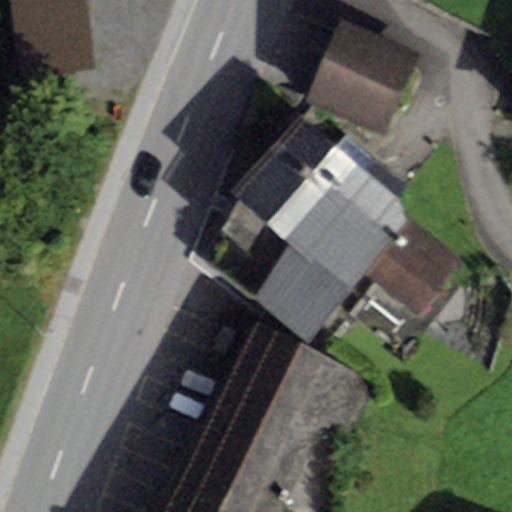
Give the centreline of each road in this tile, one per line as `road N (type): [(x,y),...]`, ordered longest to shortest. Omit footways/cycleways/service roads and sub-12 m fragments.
road 1 (primary): [(240,0),(46,511)]
road 2 (residential): [(511,235),(492,208),(456,73),(404,25),(343,0)]
